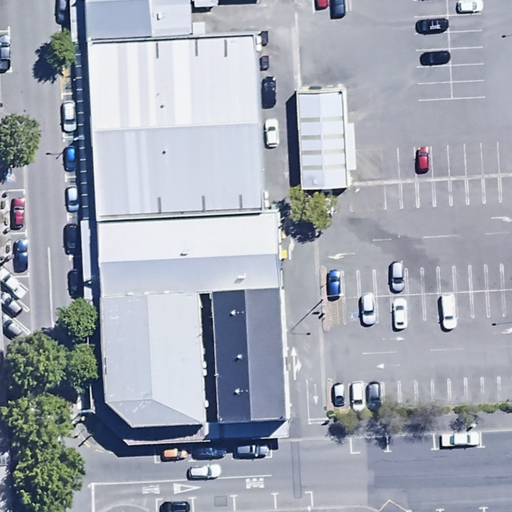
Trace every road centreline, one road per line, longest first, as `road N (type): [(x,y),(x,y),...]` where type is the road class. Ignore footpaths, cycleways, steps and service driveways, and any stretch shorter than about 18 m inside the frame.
road 1 (tertiary): [(30,0),(55,486)]
road 2 (unclassified): [(55,486),(511,464)]
